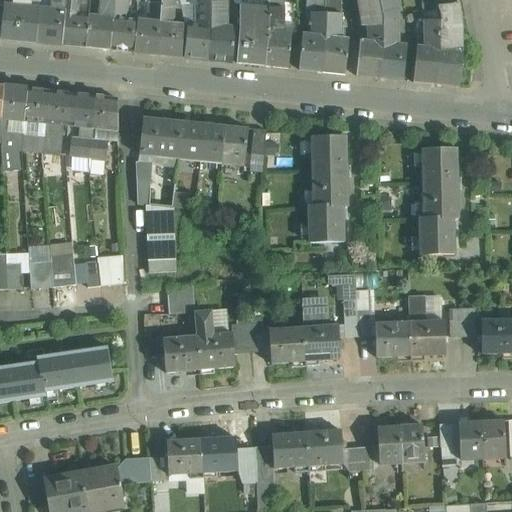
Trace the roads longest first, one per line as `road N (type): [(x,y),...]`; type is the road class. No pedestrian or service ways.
road 1 (residential): [(0,70),(500,115)]
road 2 (residential): [(511,392),(146,413)]
road 3 (residential): [(146,413),(133,307),(15,319)]
road 4 (residential): [(146,413),(8,447)]
